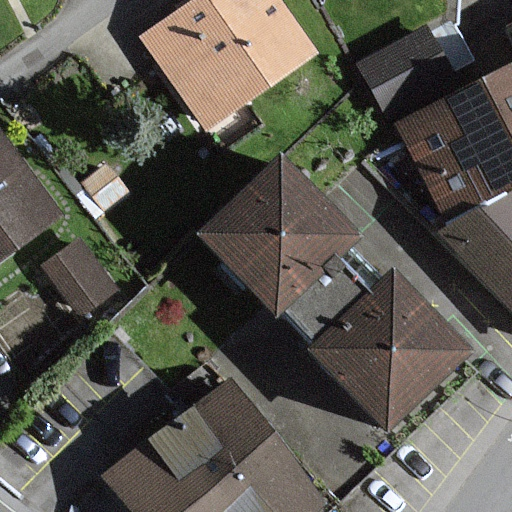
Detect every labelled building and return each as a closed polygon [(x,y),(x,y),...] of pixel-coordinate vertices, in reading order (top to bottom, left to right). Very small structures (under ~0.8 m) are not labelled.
[(269,0),(197,0),(141,39),(202,126),(306,53),(269,0)] [(426,28),(357,66),(382,114),(450,78),(426,28)] [(511,74),(401,127),(442,214),(511,180),(511,74)] [(0,139),(0,258),(57,218),(0,139)] [(380,429),(458,356),(385,279),(374,290),(339,253),(350,243),(275,164),(197,237),(270,314),(279,305),(315,343),(306,351),(380,429)] [(511,200),(444,237),(511,309),(511,200)] [(78,242),(42,266),(76,315),(112,291),(78,242)] [(225,385),(104,474),(131,511),(307,511),(314,506),(225,385)]
